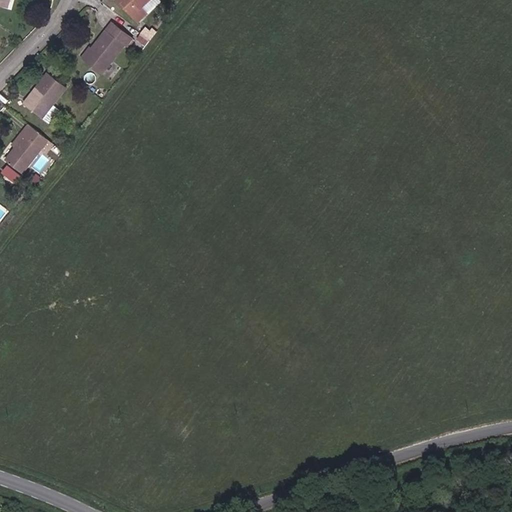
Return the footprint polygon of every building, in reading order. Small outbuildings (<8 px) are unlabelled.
[(117,0),(117,1),(132,17),(149,0),(117,0)] [(137,22),(160,1),(158,0),(149,0),(132,17),(137,22)] [(133,39),(112,23),(91,49),(83,59),(100,72),(123,43),(127,46),(133,39)] [(157,32),(152,28),(150,31),(146,28),(142,33),(142,34),(150,40),(157,32)] [(150,40),(142,34),(138,39),(147,45),(150,40)] [(83,59),(91,49),(89,47),(81,57),(83,59)] [(67,87),(49,73),(38,87),(40,89),(27,106),(42,118),(43,117),(53,104),(67,87)] [(27,106),(40,89),(38,87),(24,104),(27,106)] [(49,123),(59,110),(53,104),(43,117),(49,123)] [(49,140),(29,124),(23,131),(26,133),(15,148),(6,160),(23,173),(49,140)] [(15,148),(26,133),(23,131),(12,145),(15,148)] [(8,164),(3,172),(17,181),(22,174),(8,164)]
